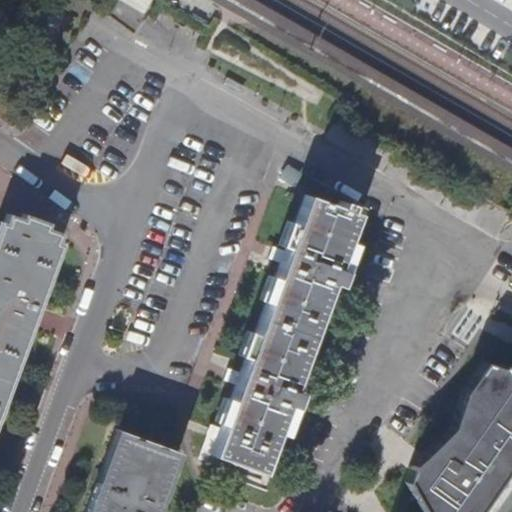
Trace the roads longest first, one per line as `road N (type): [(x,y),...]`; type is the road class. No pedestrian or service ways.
road 1 (residential): [(466,246),(185,83),(127,229)]
road 2 (residential): [(292,511),(466,246)]
road 3 (residential): [(127,229),(21,511)]
road 4 (residential): [(127,229),(0,149)]
